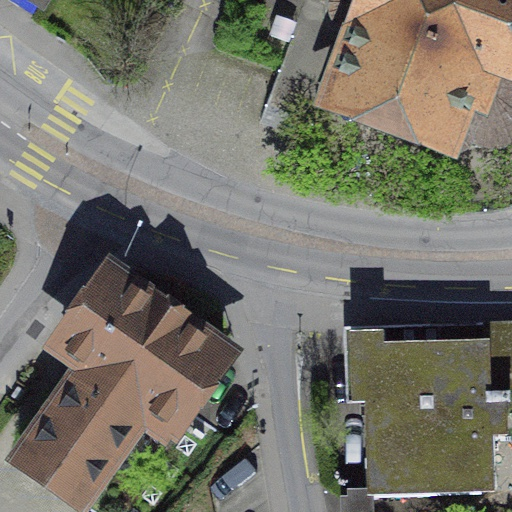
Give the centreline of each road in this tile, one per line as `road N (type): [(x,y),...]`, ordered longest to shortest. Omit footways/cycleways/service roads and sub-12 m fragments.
road 1 (residential): [(274,233),(307,511)]
road 2 (secondary): [(274,233),(385,254),(511,252)]
road 3 (unknown): [(119,180),(216,0)]
road 4 (residential): [(0,343),(119,180)]
road 5 (secondary): [(119,180),(274,233)]
road 6 (secondary): [(0,111),(119,180)]
